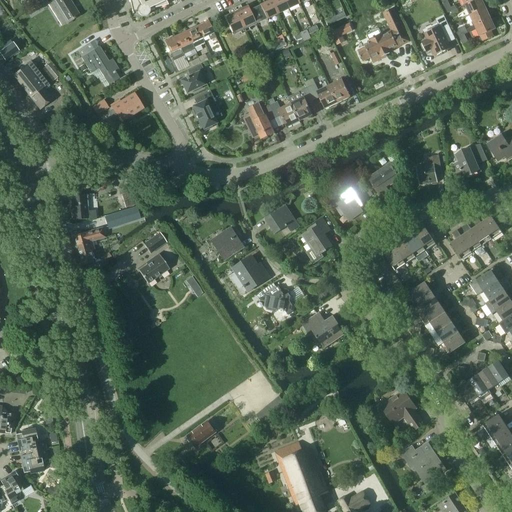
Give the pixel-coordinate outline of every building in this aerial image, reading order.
[(41,0),(32,5),(36,11),(48,4),(45,0),(41,0)] [(67,24),(80,16),(69,0),(52,0),(67,24)] [(129,0),(133,14),(133,13),(138,12),(138,11),(138,8),(140,6),(143,5),(145,5),(143,10),(144,10),(146,5),(147,6),(149,8),(149,9),(167,5),(167,4),(165,1),(166,0),(129,0)] [(267,19),(277,14),(270,0),(260,5),(267,19)] [(270,0),(277,14),(288,9),(283,0),(270,0)] [(283,0),(288,9),(299,4),(296,0),(283,0)] [(470,15),(486,8),(483,1),(482,2),(481,0),(476,0),(464,6),(465,9),(467,8),(470,15)] [(256,24),(249,10),(247,5),(237,10),(236,8),(234,8),(244,30),(256,24)] [(256,24),(267,19),(260,5),(249,10),(256,24)] [(232,35),(244,30),(234,8),(232,9),(234,12),(224,17),(232,35)] [(367,50),(359,53),(363,61),(370,58),(373,63),(383,59),(382,57),(390,54),(388,50),(396,46),(397,48),(409,42),(393,8),(383,13),(392,32),(383,37),(382,35),(369,41),(370,43),(365,45),(367,50)] [(473,27),(490,19),(488,14),(489,13),(486,8),(470,15),(473,22),(471,22),(473,27)] [(333,18),(335,22),(346,17),(344,13),(333,18)] [(435,56),(451,48),(446,39),(453,36),(443,16),(443,17),(445,22),(439,25),(440,26),(424,34),(427,39),(421,42),(426,53),(432,50),(435,56)] [(327,26),(335,22),(333,18),(325,21),(327,26)] [(476,29),(482,42),(494,36),(490,30),(495,27),(493,22),(492,23),(490,19),(473,27),(475,30),(476,29)] [(196,26),(205,44),(206,44),(203,38),(208,36),(210,40),(216,38),(208,21),(196,26)] [(194,49),(205,44),(196,26),(186,31),(191,43),(194,49)] [(466,30),(457,34),(462,44),(467,42),(464,34),(467,33),(466,30)] [(183,54),(194,49),(191,43),(186,31),(175,36),(181,48),(183,54)] [(176,64),(174,59),(183,54),(181,48),(175,36),(164,41),(172,57),(169,58),(172,66),(176,64)] [(0,51),(0,54),(5,61),(19,51),(13,43),(0,51)] [(82,57),(81,58),(91,74),(98,69),(108,85),(119,79),(115,72),(119,70),(112,59),(108,61),(99,46),(87,54),(82,47),(77,50),(82,57)] [(256,54),(258,59),(266,55),(264,51),(256,54)] [(336,66),(342,63),(337,52),(331,55),(336,66)] [(250,63),(258,59),(256,54),(248,58),(250,63)] [(169,58),(163,61),(169,73),(175,71),(175,73),(179,71),(176,64),(172,66),(169,58)] [(13,75),(30,97),(47,84),(30,62),(13,75)] [(55,80),(60,76),(50,63),(44,67),(55,80)] [(200,64),(190,69),(193,74),(185,78),(180,81),(181,82),(186,93),(193,90),(194,92),(201,89),(200,87),(209,83),(200,64)] [(330,85),(338,103),(350,97),(342,80),(330,85)] [(47,84),(30,97),(39,109),(52,99),(44,90),(49,86),(47,84)] [(338,103),(330,85),(319,91),(315,84),(307,88),(313,100),(320,97),(325,109),(338,103)] [(306,104),(313,100),(307,88),(288,97),(300,121),(312,115),(306,104)] [(204,131),(212,128),(211,126),(216,123),(210,110),(217,107),(210,91),(193,99),(196,105),(193,107),(196,114),(195,115),(197,120),(199,119),(204,131)] [(142,108),(134,94),(120,102),(119,100),(110,105),(118,118),(120,123),(122,122),(121,121),(142,108)] [(287,127),(300,121),(288,97),(291,104),(281,109),(277,102),(275,103),(273,98),(268,101),(270,105),(269,106),(275,118),(282,115),(287,127)] [(97,115),(108,108),(103,100),(92,107),(97,115)] [(269,121),(275,118),(269,106),(261,109),(259,104),(248,109),(254,121),(253,122),(254,123),(249,125),(255,137),(259,135),(261,139),(274,133),(269,121)] [(92,125),(97,121),(91,111),(85,115),(92,125)] [(511,134),(505,139),(502,134),(488,143),(491,148),(489,150),(498,162),(505,157),(507,160),(511,156),(511,134)] [(476,165),(487,161),(480,144),(471,146),(472,149),(471,149),(470,148),(456,154),(459,161),(450,165),(455,178),(464,176),(465,178),(477,176),(476,174),(482,172),(480,167),(478,168),(476,165)] [(438,182),(436,173),(442,172),(439,156),(427,157),(429,165),(425,165),(425,167),(417,169),(419,183),(428,182),(428,184),(438,182)] [(381,199),(387,195),(383,189),(400,177),(391,163),(368,179),(381,199)] [(369,202),(358,185),(341,196),(343,199),(343,200),(338,204),(345,215),(348,213),(352,219),(363,212),(359,206),(362,204),(363,206),(369,202)] [(125,208),(136,205),(132,190),(121,194),(125,208)] [(88,211),(86,195),(70,196),(72,221),(96,218),(95,210),(88,211)] [(291,232),(300,226),(286,205),(265,219),(275,235),(287,226),(291,232)] [(109,229),(142,218),(138,206),(104,217),(109,229)] [(492,239),(493,242),(494,241),(493,238),(502,232),(487,210),(483,212),(488,219),(481,223),(492,239)] [(492,239),(481,223),(477,217),(473,219),(478,226),(471,230),(482,246),(483,248),(485,248),(483,245),(492,239)] [(324,253),(326,251),(326,250),(332,247),(324,235),(330,231),(322,219),(315,223),(318,226),(303,236),(311,249),(306,253),(313,264),(323,257),(321,254),(324,252),(324,253)] [(425,251),(427,253),(428,252),(427,250),(436,244),(421,222),(417,224),(422,230),(415,235),(425,250),(425,251)] [(482,246),(471,230),(467,223),(463,225),(468,232),(461,237),(472,253),(473,255),(474,254),(473,252),(482,246)] [(224,261),(243,248),(237,240),(239,239),(231,227),(224,232),(226,235),(213,244),(224,261)] [(76,245),(105,237),(102,228),(79,234),(78,230),(73,232),(74,236),(76,245)] [(415,235),(411,228),(407,230),(412,237),(405,241),(416,257),(415,257),(417,260),(419,259),(417,256),(425,251),(425,250),(415,235)] [(472,253),(461,237),(457,230),(453,232),(458,239),(451,244),(463,262),(464,261),(463,258),(472,253)] [(150,254),(166,242),(160,233),(143,244),(150,254)] [(405,241),(401,235),(397,237),(402,244),(395,248),(405,264),(407,266),(408,266),(407,263),(415,257),(416,257),(405,241)] [(105,237),(76,245),(82,265),(93,262),(92,257),(93,257),(92,253),(91,254),(90,251),(94,250),(92,244),(96,243),(95,240),(105,238),(105,237)] [(395,248),(391,241),(387,244),(392,250),(385,255),(397,273),(398,272),(397,270),(405,264),(395,248)] [(109,253),(100,260),(104,265),(113,259),(109,253)] [(147,284),(169,269),(158,254),(149,260),(151,262),(138,271),(147,284)] [(261,272),(251,257),(233,269),(245,286),(244,286),(245,288),(246,288),(248,291),(269,277),(264,270),(261,272)] [(483,291),(498,281),(497,279),(498,278),(492,271),(491,271),(476,281),(475,279),(469,284),(470,284),(477,295),(483,291)] [(498,281),(483,291),(489,301),(505,291),(504,289),(505,289),(499,281),(498,281)] [(417,303),(433,292),(432,293),(431,291),(432,290),(427,282),(426,283),(425,283),(410,293),(417,303)] [(277,288),(274,283),(257,293),(257,295),(260,300),(265,301),(264,306),(267,310),(274,312),(277,310),(279,310),(280,312),(283,312),(284,311),(286,311),(287,315),(294,311),(295,306),(292,302),(293,297),(290,292),(289,293),(288,292),(286,293),(286,292),(282,292),(278,287),(277,288)] [(496,311),(511,300),(511,301),(510,299),(511,298),(506,290),(505,291),(489,301),(496,311)] [(423,313),(439,303),(438,301),(439,301),(433,292),(417,303),(419,307),(423,313)] [(503,321),(511,314),(511,300),(496,311),(503,321)] [(430,323),(446,312),(445,312),(444,311),(445,310),(440,302),(439,303),(423,313),(430,323)] [(437,333),(453,322),(452,322),(451,321),(452,320),(446,312),(430,323),(437,333)] [(322,323),(316,314),(302,324),(308,333),(312,330),(320,343),(326,338),(330,344),(343,336),(336,326),(339,324),(333,316),(322,323)] [(509,331),(511,329),(511,314),(503,321),(499,324),(505,334),(509,331)] [(443,343),(459,332),(457,330),(458,330),(453,322),(437,333),(443,343)] [(459,332),(443,343),(450,353),(466,343),(464,340),(465,340),(459,332)] [(488,367),(501,387),(511,380),(498,361),(496,363),(496,362),(488,367)] [(500,387),(501,387),(488,368),(486,369),(486,368),(478,374),(488,390),(498,384),(500,387)] [(475,375),(467,380),(468,381),(478,397),(481,401),(491,394),(488,390),(478,374),(478,375),(476,376),(475,375)] [(468,403),(478,397),(468,381),(466,382),(458,387),(458,388),(468,403)] [(423,424),(414,410),(416,409),(403,390),(381,406),(394,424),(404,417),(413,431),(423,424)] [(287,406),(279,396),(261,411),(262,412),(257,417),(264,425),(287,406)] [(2,407),(2,406),(0,406),(0,431),(4,432),(4,434),(10,435),(11,429),(13,429),(14,421),(15,420),(14,420),(14,419),(16,418),(15,417),(15,414),(7,414),(7,412),(3,408),(2,407)] [(505,425),(511,421),(510,417),(503,422),(498,415),(480,427),(481,428),(483,427),(489,435),(505,425)] [(195,448),(216,433),(207,421),(187,436),(195,448)] [(511,430),(510,432),(505,425),(489,435),(487,437),(488,438),(490,437),(496,445),(496,446),(511,435),(511,430)] [(25,453),(45,449),(44,446),(45,446),(44,440),(43,440),(43,439),(38,436),(36,436),(35,428),(34,428),(32,426),(27,427),(26,430),(20,431),(21,433),(15,435),(16,441),(18,441),(19,446),(17,446),(19,452),(25,451),(25,453)] [(511,435),(496,446),(496,445),(494,447),(495,449),(497,447),(503,455),(503,456),(511,449),(511,435)] [(474,436),(469,440),(473,446),(479,443),(474,436)] [(303,452),(299,443),(275,452),(296,506),(299,504),(302,511),(326,511),(320,496),(328,492),(312,448),(303,452)] [(435,454),(428,443),(415,451),(412,446),(401,453),(410,466),(412,465),(422,481),(431,475),(433,479),(444,472),(433,456),(435,454)] [(45,449),(25,453),(25,455),(20,456),(21,462),(23,462),(23,467),(22,467),(23,473),(29,472),(30,474),(37,473),(38,473),(39,472),(40,472),(41,473),(41,472),(44,471),(42,463),(44,463),(47,458),(46,457),(48,456),(46,450),(45,451),(45,449)] [(511,449),(503,456),(503,455),(500,457),(501,458),(504,457),(509,465),(509,466),(511,463),(511,449)] [(8,499),(11,505),(19,501),(18,500),(20,499),(21,493),(20,492),(27,488),(26,485),(26,484),(25,484),(24,483),(25,482),(24,482),(20,475),(18,476),(15,471),(9,475),(10,476),(5,478),(5,477),(0,479),(0,481),(2,485),(1,486),(0,486),(8,499)] [(269,483),(276,481),(273,472),(266,475),(269,483)] [(56,486),(51,495),(55,497),(61,489),(56,486)] [(370,504),(363,491),(350,498),(348,495),(337,501),(343,511),(357,511),(370,504)] [(467,511),(455,495),(439,506),(442,511),(467,511)]
